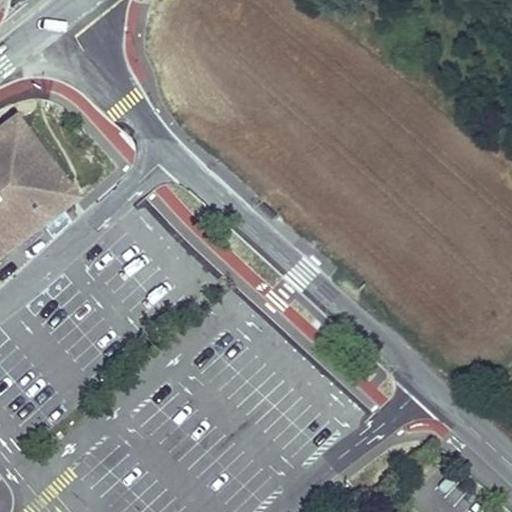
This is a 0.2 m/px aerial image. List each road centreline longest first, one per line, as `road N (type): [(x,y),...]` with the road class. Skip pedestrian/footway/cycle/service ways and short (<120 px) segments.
road 1 (tertiary): [(511,467),(170,155)]
road 2 (residential): [(170,155),(0,300)]
road 3 (tertiary): [(170,155),(82,49)]
